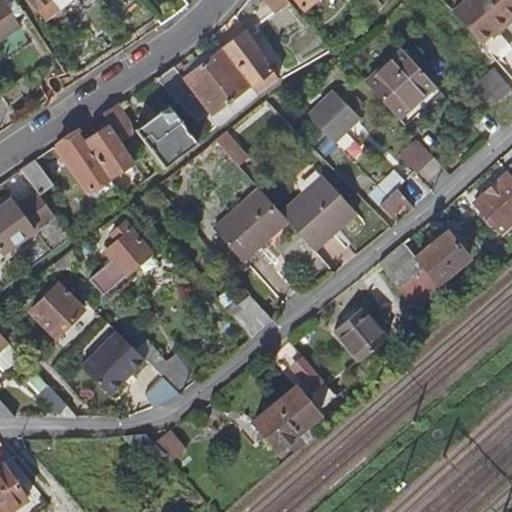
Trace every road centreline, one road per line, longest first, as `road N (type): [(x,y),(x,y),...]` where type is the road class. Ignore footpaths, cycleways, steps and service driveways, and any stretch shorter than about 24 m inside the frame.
road 1 (residential): [(0,427),(119,427),(164,417),(511,134)]
road 2 (residential): [(0,165),(168,48),(221,0)]
